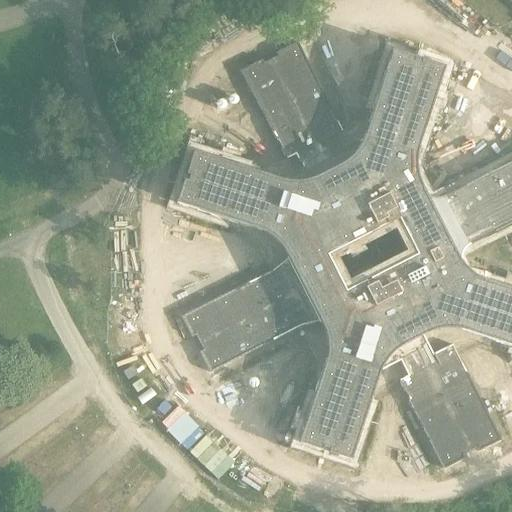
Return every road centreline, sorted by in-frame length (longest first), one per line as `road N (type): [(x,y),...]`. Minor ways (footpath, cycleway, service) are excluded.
road 1 (unknown): [(115,191),(186,287),(311,391),(386,436),(442,334),(511,235)]
road 2 (unclassified): [(0,251),(115,191),(111,154),(85,96),(71,0)]
road 3 (unknown): [(115,191),(203,126),(337,0)]
